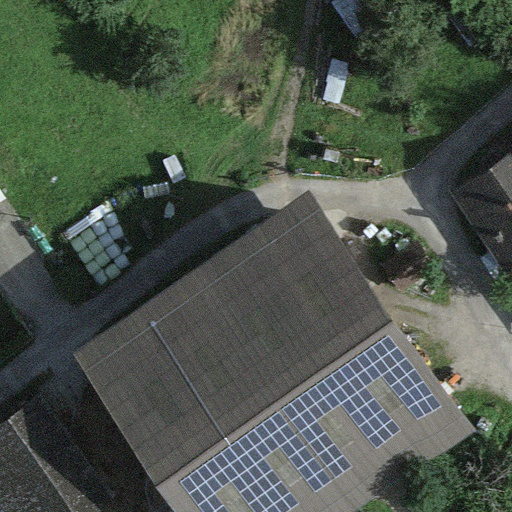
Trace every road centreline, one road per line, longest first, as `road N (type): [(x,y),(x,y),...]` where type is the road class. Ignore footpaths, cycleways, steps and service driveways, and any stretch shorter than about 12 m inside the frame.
road 1 (track): [(61,354),(286,197),(425,187)]
road 2 (track): [(511,339),(425,187)]
